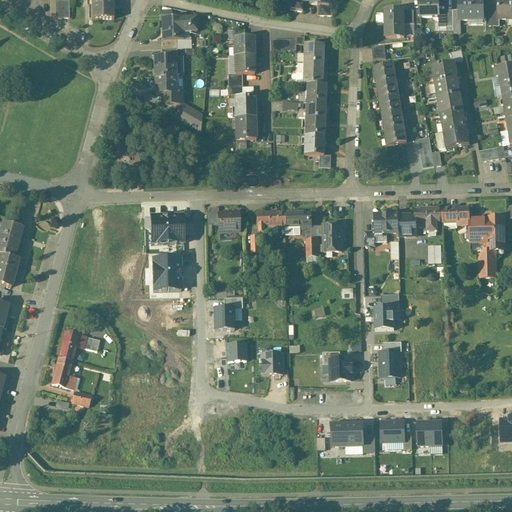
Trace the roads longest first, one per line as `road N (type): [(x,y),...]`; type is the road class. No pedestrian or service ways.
road 1 (secondary): [(0,501),(511,501)]
road 2 (residential): [(197,398),(291,411),(511,405)]
road 3 (residential): [(9,452),(77,196)]
road 4 (residential): [(195,195),(197,398)]
road 5 (residential): [(158,0),(356,32)]
road 6 (residential): [(353,193),(356,32)]
road 7 (residential): [(353,193),(511,190)]
road 8 (residential): [(195,195),(353,193)]
road 9 (residential): [(77,196),(108,69)]
road 10 (residential): [(0,5),(108,69)]
